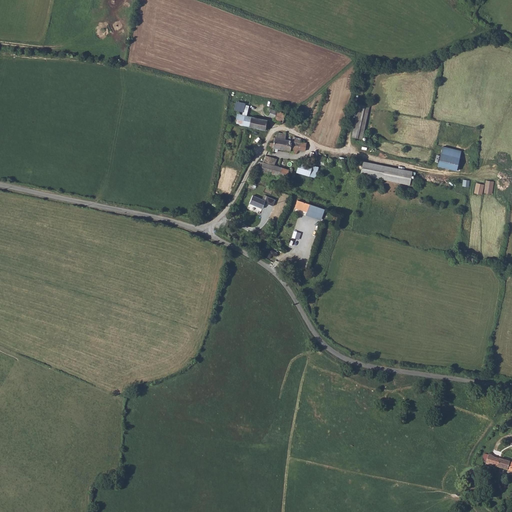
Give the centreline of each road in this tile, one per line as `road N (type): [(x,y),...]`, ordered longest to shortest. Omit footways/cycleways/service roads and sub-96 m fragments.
road 1 (unclassified): [(511,388),(344,358),(320,341),(273,271),(204,231)]
road 2 (unclassified): [(204,231),(0,185)]
road 3 (unclassified): [(204,231),(276,129),(346,152)]
road 4 (track): [(346,152),(490,175)]
